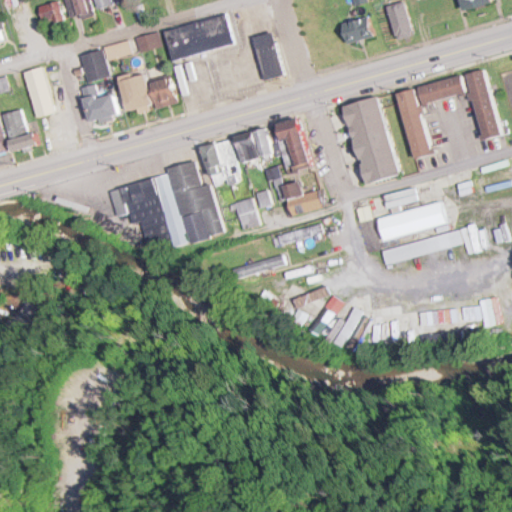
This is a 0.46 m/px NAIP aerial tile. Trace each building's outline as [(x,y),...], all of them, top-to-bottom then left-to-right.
[(68,0),(75,19),(97,11),(93,0),(68,0)] [(98,0),(102,9),(132,0),(98,0)] [(462,0),(466,11),(499,3),(498,0),(462,0)] [(46,25),(67,22),(63,1),(42,5),(46,25)] [(416,37),(408,2),(391,6),(399,41),(416,37)] [(168,29),(175,59),(238,44),(231,14),(168,29)] [(377,37),(372,17),(345,24),(350,44),(377,37)] [(167,45),(161,31),(139,39),(145,53),(167,45)] [(287,74),(277,32),(258,36),(268,79),(287,74)] [(92,82),(114,76),(110,61),(137,54),(133,41),(84,53),(92,82)] [(505,135),(489,69),(470,74),(487,140),(505,135)] [(31,76),(40,105),(51,102),(42,73),(31,76)] [(156,107),(146,74),(122,82),(131,114),(156,107)] [(427,104),(470,92),(465,75),(422,88),(427,104)] [(0,152),(10,150),(0,107),(0,92),(12,90),(9,76),(0,78),(0,152)] [(158,107),(178,104),(174,78),(154,81),(158,107)] [(436,155),(421,89),(402,93),(418,160),(436,155)] [(123,115),(116,92),(88,100),(95,123),(123,115)] [(38,132),(32,134),(25,109),(6,114),(17,152),(42,145),(38,132)] [(315,166),(301,118),(279,125),(294,173),(315,166)] [(257,130),(258,137),(241,140),(245,161),(277,155),(272,128),(257,130)] [(243,175),(235,139),(207,145),(215,181),(243,175)] [(228,232),(215,183),(206,185),(201,165),(113,188),(120,216),(132,213),(134,223),(144,221),(150,245),(175,239),(177,245),(228,232)] [(327,207),(323,190),(307,194),(303,181),(287,185),(283,165),(273,167),(281,200),(291,198),(296,215),(327,207)] [(511,172),(486,182),(493,199),(511,192),(511,172)] [(262,191),(264,205),(275,204),(273,190),(262,191)] [(239,201),(243,217),(235,219),(236,225),(232,226),(233,230),(263,223),(257,197),(239,201)] [(452,225),(449,204),(385,215),(388,235),(452,225)] [(289,264),(287,256),(238,267),(240,276),(289,264)]
